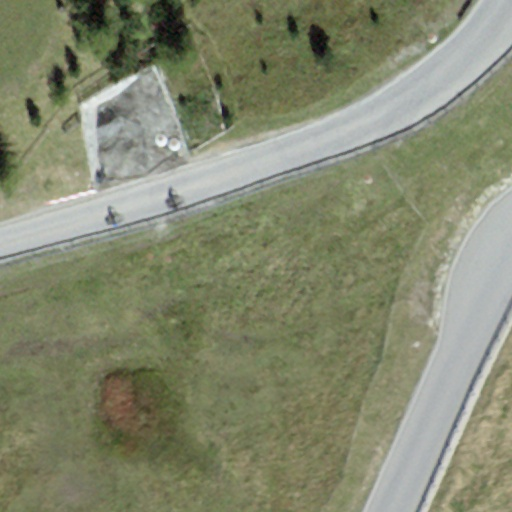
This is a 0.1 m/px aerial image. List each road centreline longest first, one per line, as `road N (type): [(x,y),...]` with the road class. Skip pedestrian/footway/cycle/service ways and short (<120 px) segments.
road 1 (residential): [(0,240),(367,125),(439,83),(511,6)]
road 2 (residential): [(511,260),(391,511)]
